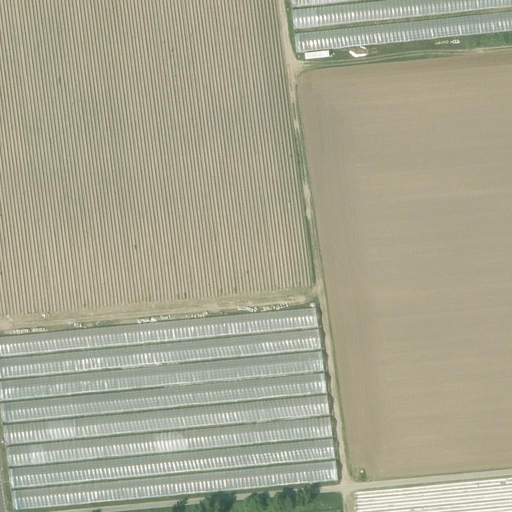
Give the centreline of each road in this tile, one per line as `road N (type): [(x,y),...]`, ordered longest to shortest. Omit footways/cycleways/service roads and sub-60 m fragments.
road 1 (track): [(279,0),(343,487)]
road 2 (track): [(511,472),(86,511)]
